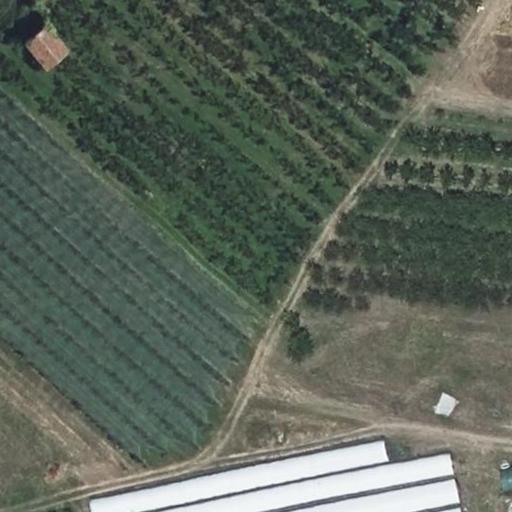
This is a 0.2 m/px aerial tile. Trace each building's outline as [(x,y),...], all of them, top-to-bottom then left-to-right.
[(20,32),(38,60),(60,46),(43,18),(20,32)] [(91,500),(93,511),(134,511),(388,460),(384,440),(91,500)] [(163,511),(264,511),(453,473),(449,453),(163,511)] [(511,464),(500,465),(504,492),(511,491),(511,464)] [(288,511),(401,511),(459,500),(454,477),(288,511)]
